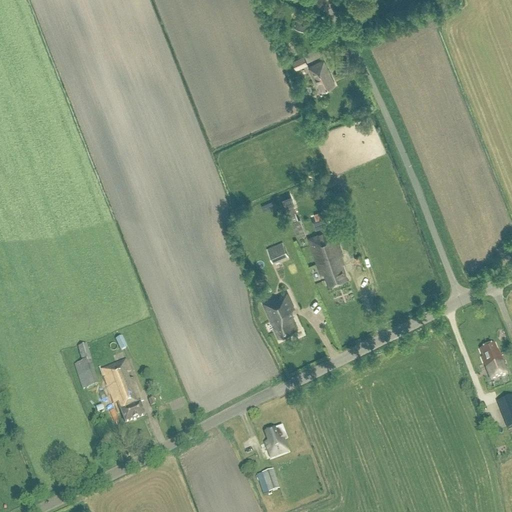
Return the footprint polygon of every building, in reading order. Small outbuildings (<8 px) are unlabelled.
[(294,29),(303,33),(307,22),(297,19),(294,29)] [(293,61),(296,69),(307,64),(304,56),(293,61)] [(319,83),(322,90),(334,84),(323,59),(308,66),(316,84),(319,83)] [(292,222),(297,237),(304,234),(295,211),(290,213),(293,222),(292,222)] [(314,214),(316,220),(325,217),(324,211),(314,214)] [(308,237),(320,274),(325,272),(329,284),(346,278),(338,255),(342,254),(333,228),(308,237)] [(267,248),(270,256),(279,252),(281,258),(288,255),(282,241),(267,248)] [(262,302),(276,337),(296,330),(292,320),(290,310),(294,309),(287,293),(262,302)] [(86,346),(77,348),(81,362),(90,360),(86,346)] [(482,360),(490,382),(507,375),(499,354),(497,354),(494,347),(481,352),(483,359),(482,360)] [(90,360),(81,362),(82,363),(73,366),(81,390),(98,386),(90,360)] [(139,405),(142,404),(132,380),(128,381),(126,375),(130,373),(125,362),(100,372),(113,405),(118,403),(121,412),(120,412),(125,425),(144,417),(139,405)] [(511,400),(499,405),(508,431),(511,429),(511,400)] [(265,445),(271,460),(289,453),(284,440),(287,438),(283,428),(266,435),(269,443),(265,445)] [(257,477),(264,496),(279,491),(273,472),(257,477)]
